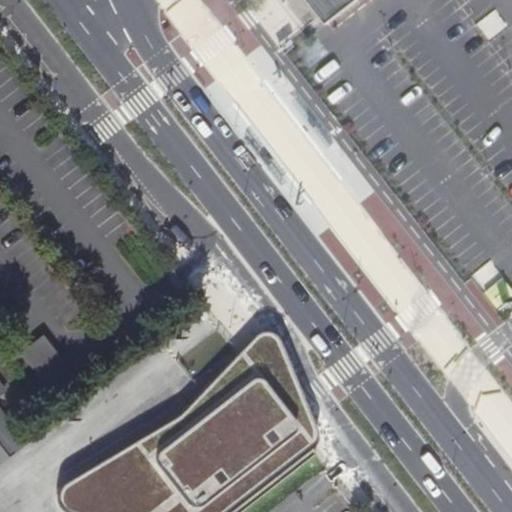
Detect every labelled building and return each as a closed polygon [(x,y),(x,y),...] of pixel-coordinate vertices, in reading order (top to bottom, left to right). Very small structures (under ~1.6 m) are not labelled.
[(358,0),(308,0),(327,24),(358,0)] [(495,8),(474,23),(488,43),(509,28),(495,8)] [(511,287),(488,261),(470,276),(498,308),(511,295),(511,287)] [(17,351),(44,390),(69,373),(42,334),(17,351)] [(280,363),(262,344),(245,353),(207,393),(169,429),(97,474),(77,486),(50,501),(57,511),(225,511),(307,448),(312,443),(280,363)] [(0,460),(37,433),(0,383),(0,460)]
